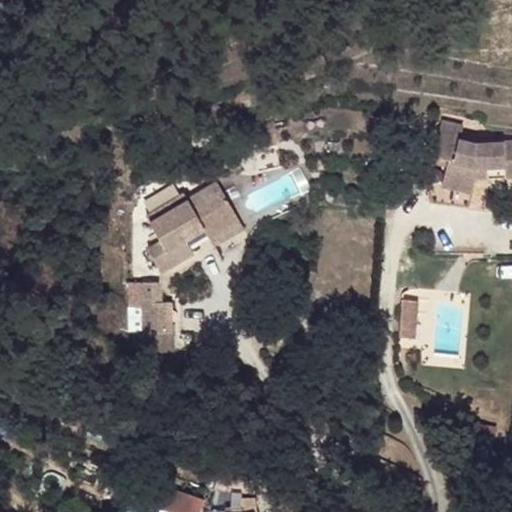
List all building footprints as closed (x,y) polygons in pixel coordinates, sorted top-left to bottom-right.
[(511,140),(476,143),(459,138),(462,127),(441,121),(434,154),(447,157),(445,165),(441,184),(471,192),(476,177),(479,166),(486,166),(488,176),(511,174),(511,140)] [(277,142),(274,122),(255,126),(259,146),(277,142)] [(423,139),(404,136),(403,146),(422,148),(423,139)] [(447,157),(434,154),(432,162),(445,165),(447,157)] [(325,167),(324,160),(316,161),(317,169),(325,167)] [(488,176),(486,166),(479,166),(476,177),(488,176)] [(239,219),(216,182),(188,198),(185,193),(146,216),(155,231),(161,241),(152,246),(147,248),(161,272),(193,252),(185,240),(204,229),(207,234),(209,236),(239,219)] [(244,227),(239,219),(209,236),(213,245),(244,227)] [(207,234),(204,229),(185,240),(189,245),(207,234)] [(161,241),(155,231),(147,236),(152,246),(161,241)] [(161,301),(161,281),(143,281),(143,331),(171,332),(170,301),(161,301)] [(414,338),(417,300),(402,299),(398,337),(414,338)] [(199,511),(204,499),(168,486),(160,507),(171,511),(174,511),(199,511)] [(256,511),(256,497),(241,497),(242,506),(225,506),(225,511),(256,511)]
